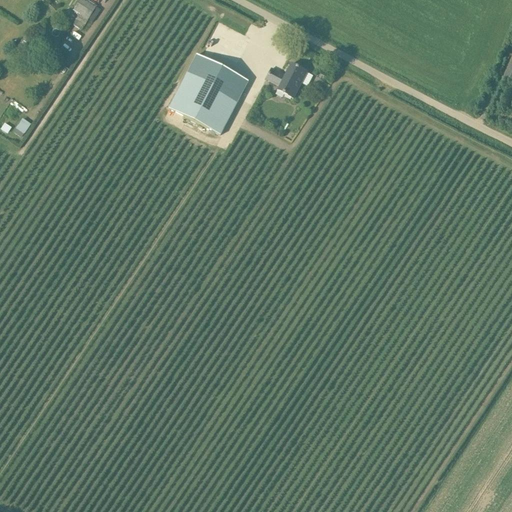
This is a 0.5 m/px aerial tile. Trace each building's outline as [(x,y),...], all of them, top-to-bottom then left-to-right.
[(68,23),(82,31),(96,7),(85,0),(79,0),(73,11),(79,15),(75,20),(71,18),(68,23)] [(30,41),(24,37),(18,47),(19,47),(16,51),(22,55),(29,45),(28,45),(30,41)] [(249,80),(196,54),(168,110),(220,136),(249,80)] [(511,58),(502,81),(511,85),(511,58)] [(271,70),(266,80),(280,87),(277,91),(294,99),(307,73),(291,65),(285,77),(271,70)] [(25,121),(19,130),(25,134),(31,126),(25,121)]
